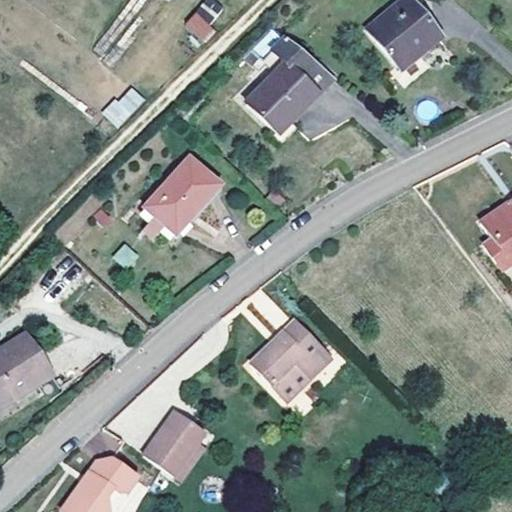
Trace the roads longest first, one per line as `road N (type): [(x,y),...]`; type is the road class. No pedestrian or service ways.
road 1 (residential): [(0,505),(291,242),(387,179),(511,120)]
road 2 (track): [(0,267),(267,0)]
